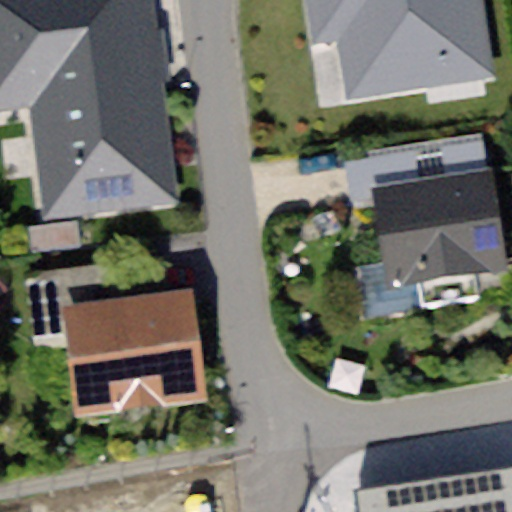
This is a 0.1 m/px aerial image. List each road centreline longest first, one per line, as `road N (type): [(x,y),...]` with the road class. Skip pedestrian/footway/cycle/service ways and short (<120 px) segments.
road 1 (residential): [(265,415),(207,0)]
road 2 (residential): [(511,400),(329,430),(265,415)]
